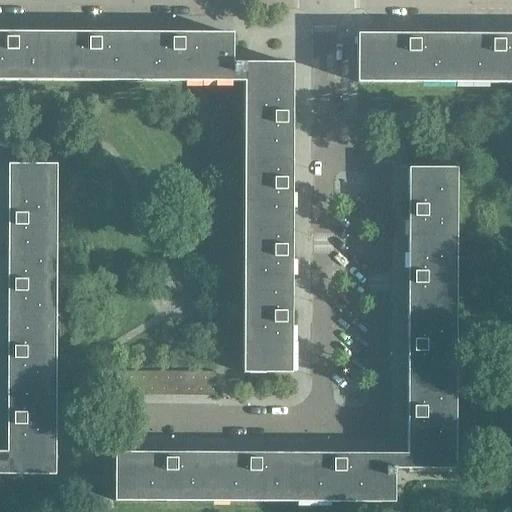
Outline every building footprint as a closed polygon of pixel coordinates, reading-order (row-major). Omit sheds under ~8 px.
[(243,373),(291,373),(292,64),(232,64),(232,34),(0,33),(0,80),(244,82),(243,373)] [(511,35),(357,35),(357,83),(511,83),(511,35)] [(0,474),(55,475),(56,165),(8,165),(8,198),(7,453),(0,452),(0,474)] [(455,469),(456,169),(408,169),(407,455),(115,453),(114,501),(394,503),(394,476),(395,476),(395,469),(455,469)] [(128,395),(128,371),(115,371),(115,395),(128,395)] [(140,395),(141,371),(128,371),(128,395),(140,395)] [(153,395),(153,371),(141,371),(140,395),(153,395)] [(165,396),(165,372),(153,371),(153,395),(165,396)] [(178,396),(178,372),(165,372),(165,396),(178,396)] [(190,396),(190,372),(178,372),(178,396),(190,396)] [(202,396),(203,372),(190,372),(190,396),(202,396)] [(216,396),(216,372),(203,372),(202,396),(216,396)]
